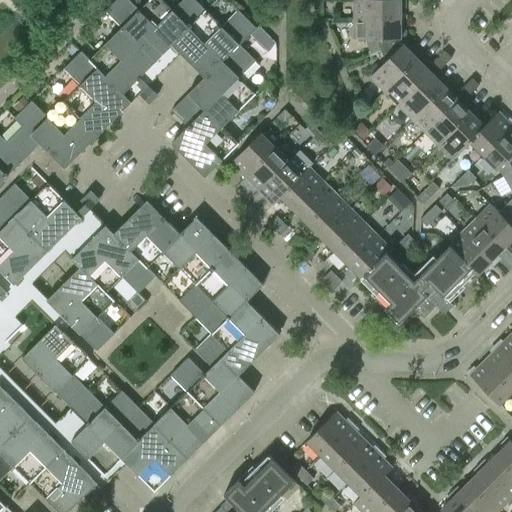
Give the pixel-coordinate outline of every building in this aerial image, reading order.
[(124,95),(172,46),(156,30),(138,11),(139,10),(128,0),(115,0),(105,11),(121,28),(89,60),(124,95)] [(173,47),(207,12),(194,0),(182,0),(172,10),(161,0),(149,0),(139,10),(138,11),(156,30),(172,46),(173,47)] [(313,0),(313,9),(321,9),(322,9),(322,0),(313,0)] [(354,0),(355,18),(400,19),(400,7),(405,7),(405,0),(354,0)] [(207,12),(173,47),(204,78),(205,78),(222,61),(239,44),(256,28),(238,10),(221,27),(207,12)] [(405,31),(400,31),(400,19),(355,18),(354,39),(365,39),(371,54),(380,50),(405,40),(405,31)] [(269,35),(260,26),(251,35),(260,44),(269,35)] [(405,40),(380,50),(385,61),(370,76),(384,91),(416,59),(408,50),(412,47),(405,40)] [(222,61),(205,78),(204,78),(189,93),(205,110),(222,127),(255,94),(239,78),(256,61),(239,44),(222,61)] [(451,58),(448,55),(445,51),(437,59),(444,65),(451,58)] [(64,102),(81,119),(98,136),(131,102),(124,95),(89,60),(81,52),(63,69),(80,86),(64,102)] [(416,59),(384,91),(398,104),(434,69),(437,72),(444,65),(437,59),(430,66),(429,64),(425,68),(416,59)] [(434,69),(398,104),(412,118),(444,86),(435,77),(439,74),(437,72),(434,69)] [(464,86),(471,92),(479,85),(472,78),(464,86)] [(137,94),(149,105),(157,96),(146,85),(137,94)] [(444,86),(412,118),(425,131),(461,96),(464,100),(471,92),(464,86),(457,93),(456,91),(452,95),(444,86)] [(19,112),(29,102),(23,96),(13,106),(19,112)] [(461,96),(425,131),(439,145),(471,113),(462,105),(466,101),(464,100),(461,96)] [(14,119),(22,127),(39,144),(64,169),(98,136),(81,119),(64,102),(48,118),(31,101),(14,119)] [(284,124),(291,116),(285,109),(278,117),(284,124)] [(205,110),(171,144),(205,178),(239,144),(222,127),(205,110)] [(484,157),(511,126),(511,122),(510,120),(507,122),(497,112),(488,123),(487,123),(487,124),(470,143),(484,157)] [(488,123),(483,118),(479,122),(471,113),(439,145),(453,159),(470,143),(487,124),(487,123),(488,123)] [(305,129),(313,137),(319,131),(312,123),(305,129)] [(511,126),(484,157),(497,170),(506,161),(511,154),(511,126)] [(0,170),(6,177),(39,144),(22,127),(6,142),(0,136),(0,170)] [(327,138),(319,131),(313,137),(320,145),(327,138)] [(261,134),(232,162),(246,176),(275,148),(261,134)] [(275,148),(246,176),(259,190),(288,161),(275,148)] [(280,197),(302,175),(301,174),(288,161),(259,190),(274,204),(281,198),(280,197)] [(511,198),(498,212),(511,226),(511,166),(506,161),(497,170),(501,174),(511,192),(511,198)] [(281,198),(293,210),(322,182),(308,167),(301,174),(302,175),(280,197),(281,198)] [(31,180),(40,189),(46,183),(38,174),(31,180)] [(433,181),(425,189),(432,195),(439,188),(433,181)] [(322,182),(293,210),(307,224),(336,195),(322,182)] [(0,197),(0,203),(48,252),(82,218),(47,184),(31,200),(14,184),(0,197)] [(421,200),(424,203),(432,195),(425,189),(417,196),(421,200)] [(90,191),(79,202),(89,211),(100,200),(90,191)] [(439,201),(445,207),(453,199),(447,193),(439,201)] [(336,195),(307,224),(320,238),(349,209),(336,195)] [(180,235),(147,200),(113,234),(147,268),(163,252),(195,284),(179,301),(212,334),(195,351),(212,368),(221,360),(237,376),(280,334),(248,303),(264,286),(197,218),(180,235)] [(0,270),(15,285),(48,252),(0,203),(0,270)] [(436,204),(427,212),(434,219),(442,211),(436,204)] [(476,219),(505,247),(511,240),(511,226),(498,212),(490,205),(476,219)] [(349,209),(320,238),(334,251),(363,223),(349,209)] [(420,220),(426,226),(434,219),(427,212),(420,220)] [(269,224),(275,229),(283,221),(277,216),(269,224)] [(462,233),(493,264),(498,259),(495,257),(505,247),(476,219),(462,233)] [(283,221),(275,229),(280,235),(288,227),(283,221)] [(363,223),(334,251),(348,265),(376,236),(363,223)] [(113,234),(105,225),(71,258),(81,268),(91,277),(106,292),(122,277),(138,293),(156,276),(147,268),(113,234)] [(406,249),(414,240),(408,233),(399,242),(406,249)] [(489,268),(493,264),(462,233),(448,247),(473,272),(477,275),(487,266),(489,268)] [(386,253),(387,254),(390,251),(376,236),(348,265),(361,278),(386,253)] [(310,249),(304,243),(296,251),(302,257),(310,249)] [(456,296),(452,293),(473,272),(448,247),(414,281),(437,305),(442,310),(456,296)] [(310,249),(302,257),(307,262),(315,254),(310,249)] [(399,323),(414,309),(428,295),(410,278),(410,277),(387,254),(386,253),(361,278),(383,300),(379,304),(399,323)] [(114,334),(98,317),(114,301),(91,277),(81,268),(47,302),(97,351),(114,334)] [(324,278),(329,284),(337,276),(331,270),(324,278)] [(337,276),(329,284),(335,289),(343,281),(337,276)] [(144,300),(137,293),(130,300),(138,307),(144,300)] [(428,295),(414,309),(423,318),(437,305),(428,295)] [(73,375),(89,359),(56,326),(22,360),(71,409),(89,391),(73,375)] [(511,362),(511,334),(511,335),(503,344),(500,341),(496,346),(511,362)] [(485,362),(511,390),(511,362),(496,346),(491,350),(494,353),(485,362)] [(120,458),(138,475),(154,459),(171,475),(241,405),(254,393),(237,376),(221,360),(212,368),(209,371),(205,375),(188,358),(170,375),(187,392),(154,424),(137,441),(120,458)] [(499,405),(511,391),(511,390),(485,362),(475,371),(473,368),(468,374),(499,405)] [(0,446),(31,415),(0,383),(0,446)] [(105,407),(89,391),(71,409),(87,425),(71,441),(89,458),(105,442),(120,458),(137,441),(154,424),(121,391),(105,407)] [(321,456),(352,425),(348,420),(345,423),(335,413),(307,441),(321,456)] [(47,466),(65,448),(31,415),(0,446),(0,480),(14,467),(30,483),(35,478),(47,466)] [(334,469),(363,441),(354,432),(356,429),(352,425),(321,456),(334,469)] [(511,442),(508,438),(503,443),(505,446),(496,455),(511,471),(511,442)] [(348,483),(379,452),(375,447),(372,450),(363,441),(334,469),(348,483)] [(97,482),(98,481),(65,448),(47,466),(65,483),(47,501),(58,511),(67,511),(83,496),(97,482)] [(391,469),(381,459),(384,456),(379,452),(348,483),(361,496),(361,497),(386,472),(387,473),(391,469)] [(511,495),(511,471),(496,455),(487,464),(484,461),(480,466),(511,497),(511,495)] [(234,511),(263,511),(294,481),(269,456),(247,478),(243,475),(223,494),(238,509),(234,511)] [(300,477),(306,471),(299,465),(293,471),(300,477)] [(60,478),(47,466),(35,478),(30,483),(42,495),(60,478)] [(511,497),(480,466),(475,470),(478,473),(469,482),(497,511),(511,497)] [(306,471),(300,477),(307,484),(314,478),(306,471)] [(390,477),(387,473),(386,472),(361,497),(361,496),(354,503),(363,511),(373,511),(397,488),(388,479),(390,477)] [(102,488),(97,482),(83,496),(89,501),(102,488)] [(495,511),(497,511),(469,482),(460,491),(457,489),(453,493),(471,511),(495,511)] [(400,511),(413,499),(408,495),(406,497),(397,488),(373,511),(400,511)] [(319,496),(327,504),(333,498),(326,490),(319,496)] [(471,511),(453,493),(448,498),(451,500),(441,510),(442,511),(471,511)] [(327,504),(334,511),(340,505),(333,498),(327,504)] [(420,511),(415,506),(417,504),(413,499),(400,511),(420,511)] [(0,511),(11,511),(0,500),(0,511)]
